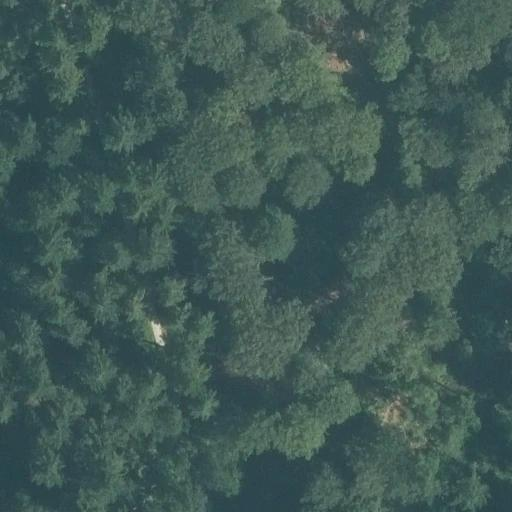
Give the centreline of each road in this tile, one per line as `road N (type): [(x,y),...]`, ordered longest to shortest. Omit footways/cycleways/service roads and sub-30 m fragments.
road 1 (track): [(60,0),(200,511)]
road 2 (track): [(436,0),(511,103)]
